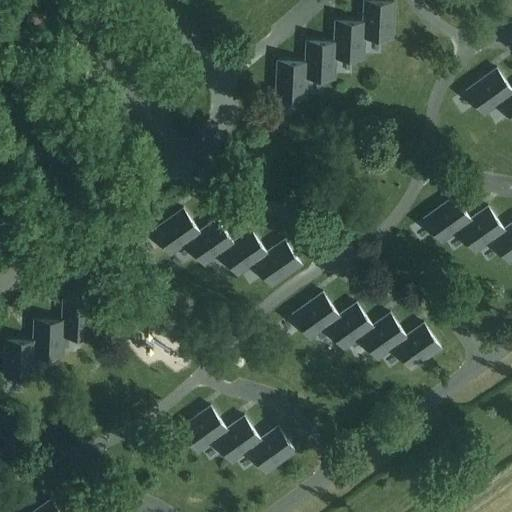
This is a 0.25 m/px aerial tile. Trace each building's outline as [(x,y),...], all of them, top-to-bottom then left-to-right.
[(364,0),(363,19),(363,35),(391,36),(392,0),(364,0)] [(363,35),(363,19),(336,17),(335,39),(334,55),(362,56),(363,35)] [(334,55),(335,39),(307,38),(306,59),(305,75),(333,76),(334,55)] [(305,75),(306,59),(278,57),(276,95),(304,96),(305,75)] [(482,111),(500,99),(511,90),(511,87),(497,67),(466,88),(482,111)] [(511,90),(500,99),(511,115),(511,90)] [(441,240),(458,227),(470,217),(454,195),(424,217),(441,240)] [(470,217),(458,227),(474,250),(492,238),(504,227),(488,205),(470,217)] [(186,239),(199,229),(183,206),(152,228),(168,251),(186,239)] [(220,249),(233,240),(216,217),(199,229),(186,239),(202,261),(219,249),(220,249)] [(511,221),(504,227),(492,238),(508,260),(511,257),(511,221)] [(254,260),(267,250),(250,227),(233,240),(220,249),(236,272),(253,259),(254,260)] [(284,238),(267,250),(254,260),(269,282),(300,260),(284,238)] [(308,335),(325,322),(338,313),(322,290),(291,312),(308,335)] [(90,335),(91,297),(63,296),(62,317),(62,334),(90,335)] [(338,313),(325,322),(341,345),(359,332),(359,333),(372,323),(356,300),(338,313)] [(393,343),(406,334),(390,311),(372,323),(359,333),(375,355),(393,343)] [(62,334),(62,317),(34,316),(33,338),(33,354),(61,355),(62,334)] [(409,365),(440,343),(424,321),(406,334),(393,343),(409,365)] [(33,354),(33,338),(5,337),(4,374),(32,375),(33,354)] [(214,436),(227,427),(211,404),(180,426),(196,449),(214,436)] [(247,447),(260,437),(244,414),(227,427),(214,436),(230,459),(247,447)] [(260,437),(247,447),(263,469),(294,447),(278,424),(260,437)] [(61,511),(51,497),(30,511),(61,511)]
